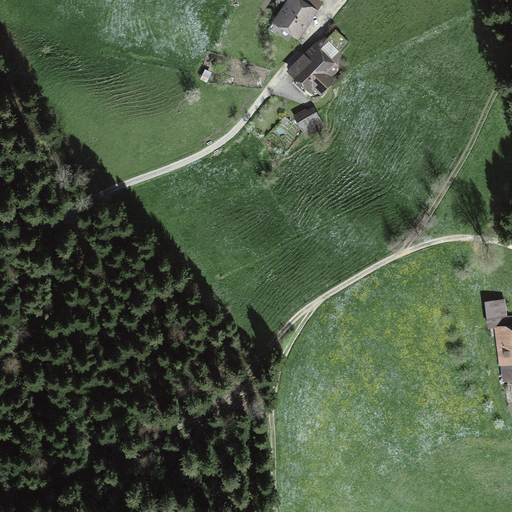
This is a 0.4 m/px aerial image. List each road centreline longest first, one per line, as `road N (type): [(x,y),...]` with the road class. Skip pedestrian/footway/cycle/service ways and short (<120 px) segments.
road 1 (track): [(0,235),(207,155),(232,137),(345,0)]
road 2 (track): [(511,243),(433,240),(316,301),(281,364),(275,511)]
road 3 (track): [(0,496),(89,470),(174,432),(210,409),(316,301)]
road 4 (track): [(511,61),(402,252)]
road 5 (track): [(73,213),(78,263),(59,297),(0,358)]
